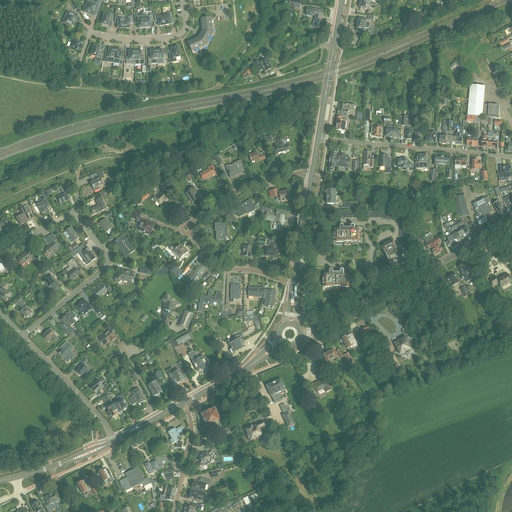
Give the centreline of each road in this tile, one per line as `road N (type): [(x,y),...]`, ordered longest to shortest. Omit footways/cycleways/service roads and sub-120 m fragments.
road 1 (residential): [(317,138),(511,156)]
road 2 (residential): [(22,336),(107,266),(74,214)]
road 3 (residential): [(77,71),(89,33),(180,34),(183,0)]
road 4 (tertiary): [(378,295),(511,223)]
road 5 (unclassified): [(114,440),(22,336)]
road 6 (residential): [(189,224),(236,191),(311,174)]
road 7 (residential): [(294,283),(224,268),(189,232)]
